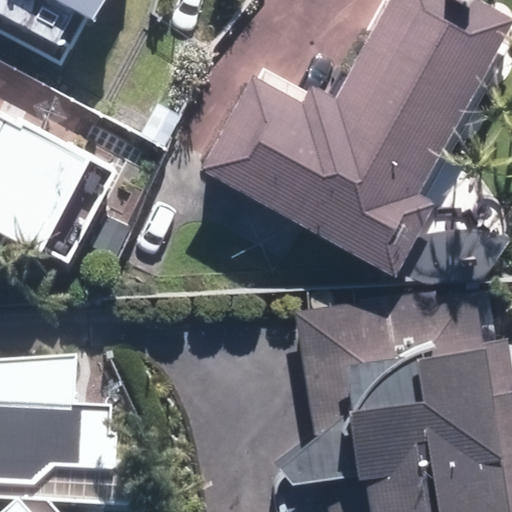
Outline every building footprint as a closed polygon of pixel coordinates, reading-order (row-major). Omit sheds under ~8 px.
[(0,0),(0,44),(50,71),(87,0),(0,0)] [(231,82),(178,176),(371,284),(414,208),(396,199),(493,28),(443,0),(369,0),(311,104),(289,91),(279,109),(231,82)] [(0,253),(13,260),(64,165),(0,130),(0,253)] [(460,291),(282,315),(308,511),(511,511),(511,390),(501,392),(495,342),(467,345),(460,291)] [(0,511),(8,511),(7,511),(92,511),(99,420),(63,417),(66,370),(0,375),(0,511)]
